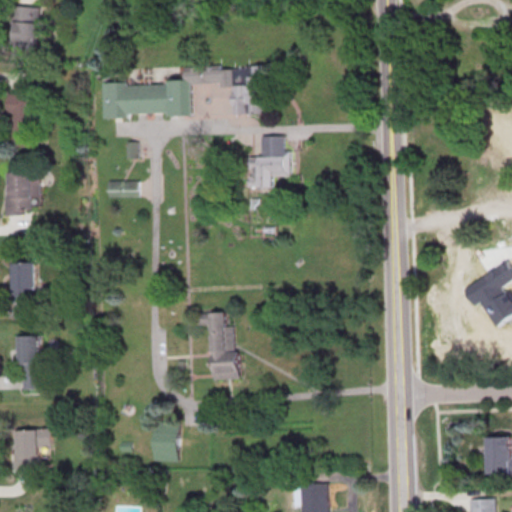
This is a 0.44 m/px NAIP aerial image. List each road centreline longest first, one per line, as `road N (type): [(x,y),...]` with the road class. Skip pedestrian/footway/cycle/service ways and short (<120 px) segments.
road 1 (tertiary): [(405,511),(393,128)]
road 2 (tertiary): [(393,128),(387,0)]
